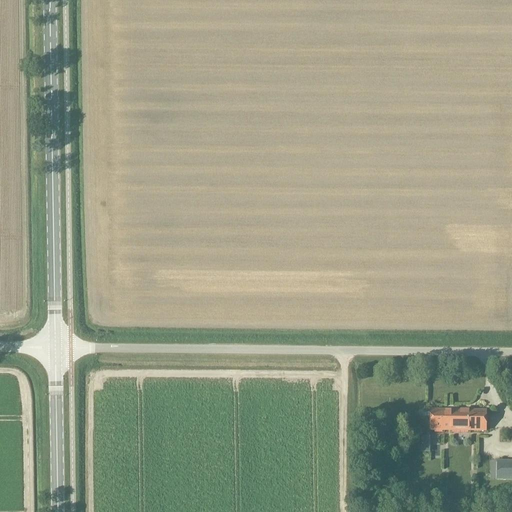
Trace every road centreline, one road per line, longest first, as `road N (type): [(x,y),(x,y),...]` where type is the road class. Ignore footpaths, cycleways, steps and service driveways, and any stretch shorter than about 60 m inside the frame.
road 1 (unclassified): [(511,352),(54,347)]
road 2 (secondary): [(54,347),(49,0)]
road 3 (secondary): [(57,511),(54,347)]
